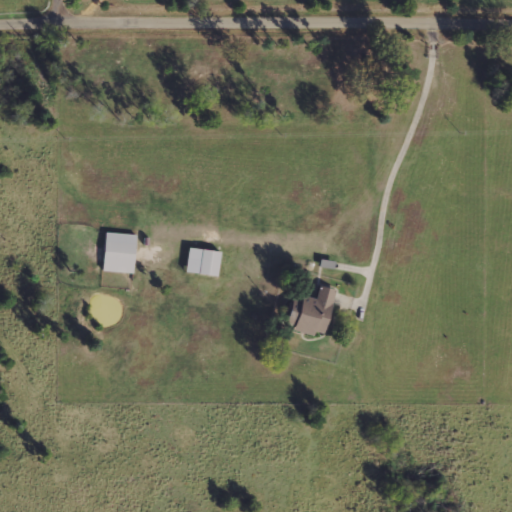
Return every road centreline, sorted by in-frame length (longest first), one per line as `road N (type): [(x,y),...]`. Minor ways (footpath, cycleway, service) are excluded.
road 1 (residential): [(0,21),(511,17)]
road 2 (residential): [(438,18),(427,101),(403,154),(360,307),(341,327),(264,359)]
